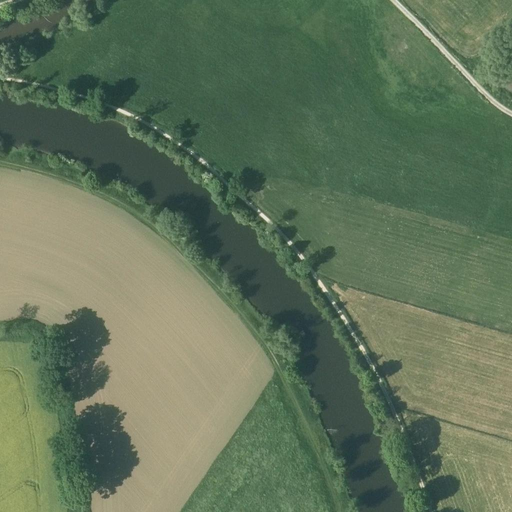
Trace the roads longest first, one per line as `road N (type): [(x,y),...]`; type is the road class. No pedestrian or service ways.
road 1 (track): [(0,78),(142,122),(264,218),(365,347),(435,511)]
road 2 (track): [(346,511),(278,366),(195,264),(118,207),(0,166)]
road 3 (track): [(391,0),(511,117)]
